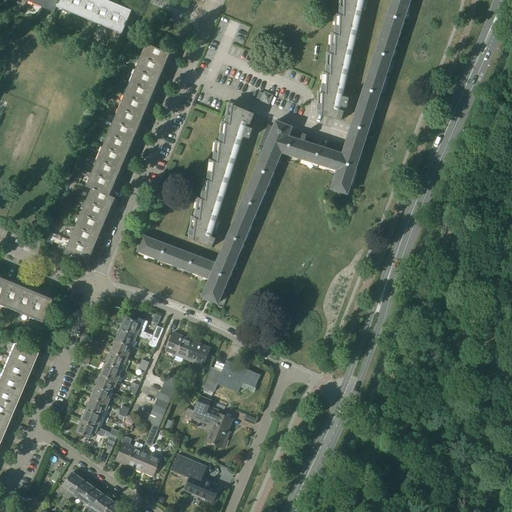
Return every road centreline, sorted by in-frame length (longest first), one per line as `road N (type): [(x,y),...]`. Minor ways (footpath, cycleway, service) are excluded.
road 1 (secondary): [(346,395),(505,0)]
road 2 (residential): [(95,286),(207,18)]
road 3 (residential): [(287,370),(194,319),(95,286)]
road 4 (residential): [(35,428),(95,286)]
road 5 (residential): [(287,370),(231,511)]
road 6 (residential): [(154,511),(35,428)]
road 7 (secondary): [(291,511),(346,395)]
